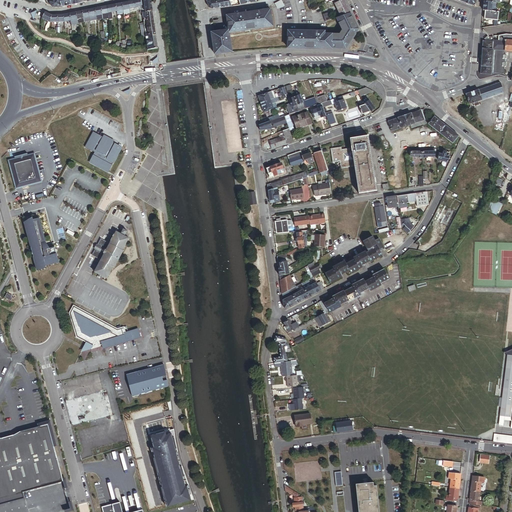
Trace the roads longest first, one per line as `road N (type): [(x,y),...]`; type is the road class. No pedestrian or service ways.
road 1 (unclassified): [(111,189),(136,210),(181,439),(204,511)]
road 2 (residential): [(444,186),(404,249),(276,318)]
road 3 (residential): [(470,444),(376,431),(275,444)]
road 4 (residential): [(444,186),(263,213)]
road 5 (unclassified): [(42,350),(84,511)]
road 6 (primary): [(243,62),(332,59),(388,73)]
road 7 (residential): [(257,161),(391,113)]
road 8 (unclassified): [(111,189),(47,310)]
road 9 (residential): [(275,444),(264,364),(276,318)]
road 10 (residential): [(478,11),(474,84),(427,101)]
road 11 (residential): [(0,2),(67,11),(119,0)]
